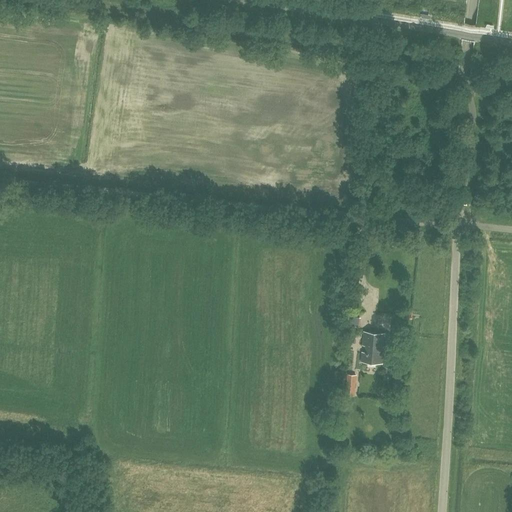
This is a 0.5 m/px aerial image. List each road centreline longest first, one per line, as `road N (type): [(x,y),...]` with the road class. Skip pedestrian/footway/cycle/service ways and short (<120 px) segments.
road 1 (track): [(371,218),(0,182)]
road 2 (unclassified): [(443,511),(459,227)]
